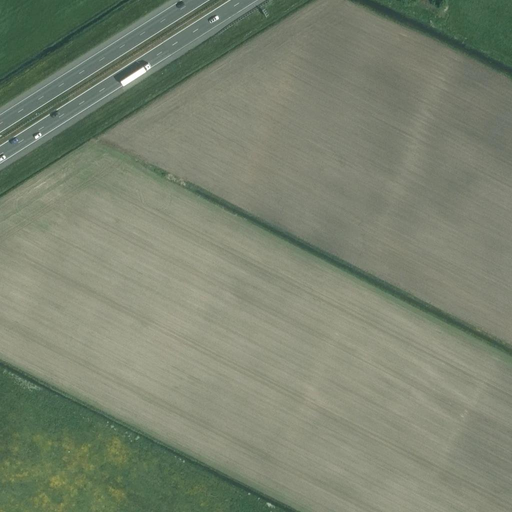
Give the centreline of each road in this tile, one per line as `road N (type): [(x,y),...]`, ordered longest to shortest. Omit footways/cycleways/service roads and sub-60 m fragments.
road 1 (motorway): [(0,154),(244,0)]
road 2 (motorway): [(195,0),(0,124)]
